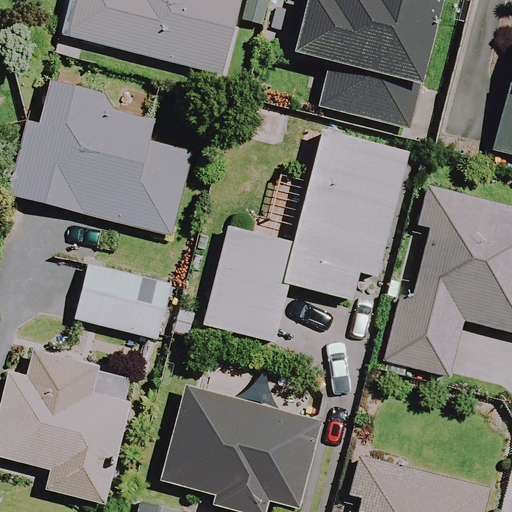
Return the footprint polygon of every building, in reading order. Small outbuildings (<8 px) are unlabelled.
[(63,0),(55,34),(217,75),(235,0),(63,0)] [(295,0),(280,63),(413,95),(436,0),(295,0)] [(511,47),(486,147),(511,153),(511,47)] [(147,119),(33,90),(4,200),(167,242),(190,155),(141,142),(147,119)] [(401,161),(312,140),(285,254),(221,239),(200,328),(268,344),(281,289),(337,303),(345,271),(374,278),(401,161)] [(511,208),(427,186),(383,355),(447,372),(459,325),(511,338),(511,208)] [(166,291),(81,270),(68,324),(153,345),(166,291)] [(126,385),(3,353),(0,364),(0,462),(43,474),(37,494),(93,509),(126,385)] [(296,511),(323,419),(186,379),(158,474),(212,490),(207,509),(216,511),(256,511),(259,503),(288,511),(296,511)] [(480,511),(487,488),(352,454),(337,511),(480,511)]
